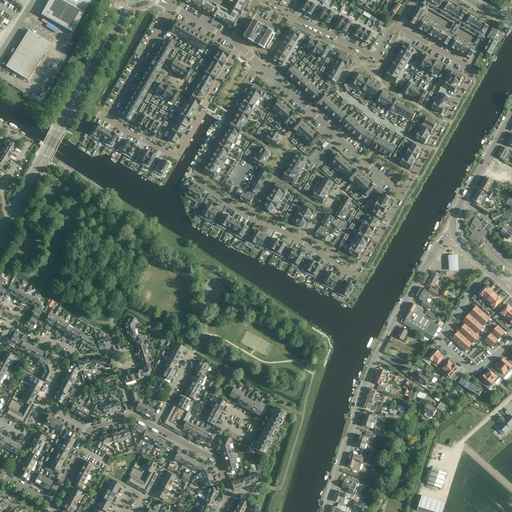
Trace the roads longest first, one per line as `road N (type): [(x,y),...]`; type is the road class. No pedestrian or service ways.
road 1 (residential): [(257,62),(192,177),(355,276),(401,195)]
road 2 (tertiary): [(325,511),(371,366),(426,265),(454,236)]
road 3 (residential): [(266,0),(374,57),(397,26),(468,67),(442,123)]
road 4 (secondary): [(0,238),(113,26)]
road 5 (residential): [(238,46),(176,157),(106,117)]
road 6 (residential): [(401,195),(257,62)]
road 7 (residential): [(489,271),(442,342),(471,370),(511,343)]
road 8 (tertiary): [(511,113),(456,211),(454,236)]
road 9 (residential): [(171,5),(106,117)]
